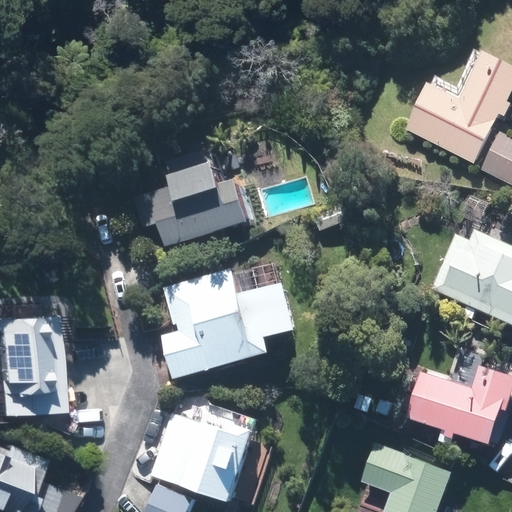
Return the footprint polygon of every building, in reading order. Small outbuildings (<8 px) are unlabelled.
[(454,101),(429,89),(407,133),(477,168),(511,97),(511,72),(476,55),(454,101)] [(511,140),(498,134),(481,170),(511,184),(511,140)] [(214,158),(169,170),(173,185),(170,186),(172,195),(136,204),(143,232),(161,227),(168,253),(251,231),(240,191),(224,196),(214,158)] [(340,208),(311,219),(318,236),(347,225),(340,208)] [(511,251),(461,228),(432,291),(511,328),(511,251)] [(269,361),(265,344),(294,337),(283,291),(238,302),(232,275),(166,290),(177,335),(163,338),(174,384),(269,361)] [(0,318),(0,400),(32,402),(32,398),(49,398),(52,320),(0,318)] [(406,421),(441,433),(436,447),(453,453),(458,439),(497,452),(511,407),(511,377),(482,368),(473,394),(421,377),(406,421)] [(132,472),(147,478),(157,483),(146,511),(189,511),(195,497),(227,509),(253,437),(232,430),(231,433),(171,411),(162,437),(147,431),(132,472)] [(0,511),(64,511),(72,493),(34,479),(35,476),(42,458),(2,442),(0,446),(0,511)] [(386,511),(436,511),(451,476),(376,447),(362,485),(392,497),(386,511)]
